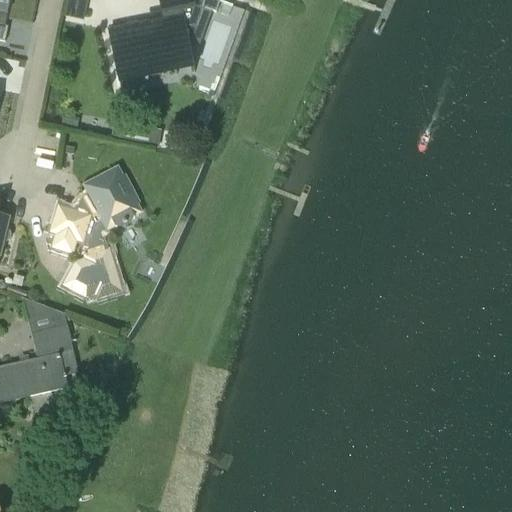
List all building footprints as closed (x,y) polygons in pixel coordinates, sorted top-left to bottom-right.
[(0,0),(0,28),(5,29),(10,0),(0,0)] [(85,21),(89,0),(68,0),(64,16),(85,21)] [(193,0),(161,0),(164,15),(148,19),(150,29),(111,37),(121,87),(193,72),(187,43),(200,48),(213,13),(217,14),(220,4),(207,0),(204,0),(194,1),(193,0)] [(78,124),(63,121),(61,129),(76,133),(78,124)] [(117,127),(114,142),(155,150),(158,135),(117,127)] [(59,208),(50,234),(54,236),(50,252),(73,259),(78,243),(82,244),(86,234),(94,236),(88,254),(84,257),(85,260),(74,264),(62,287),(86,300),(96,297),(97,301),(121,293),(104,232),(142,214),(118,170),(84,187),(89,196),(82,200),(77,206),(75,213),(59,208)] [(0,260),(4,244),(7,244),(10,242),(11,239),(11,236),(9,233),(7,231),(10,219),(0,216),(0,209),(1,206),(0,205),(0,260)] [(22,301),(28,321),(41,318),(44,309),(22,301)] [(64,316),(54,312),(51,321),(53,330),(32,335),(32,337),(38,362),(2,369),(0,369),(0,405),(48,394),(65,391),(63,380),(65,380),(65,378),(77,375),(67,328),(64,316)]
